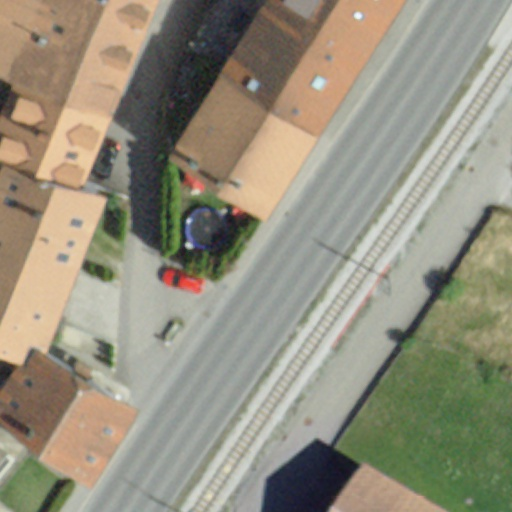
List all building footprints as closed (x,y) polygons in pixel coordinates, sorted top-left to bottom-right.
[(0,0),(0,158),(6,143),(88,174),(159,0),(0,0)] [(397,0),(263,0),(181,137),(278,196),(397,0)] [(40,336),(51,343),(112,184),(88,174),(6,143),(0,158),(0,335),(33,348),(40,336)] [(51,343),(40,336),(33,348),(28,356),(20,351),(0,382),(0,414),(95,474),(142,400),(51,343)] [(0,453),(10,440),(0,432),(0,453)] [(344,511),(433,511),(365,474),(344,511)]
